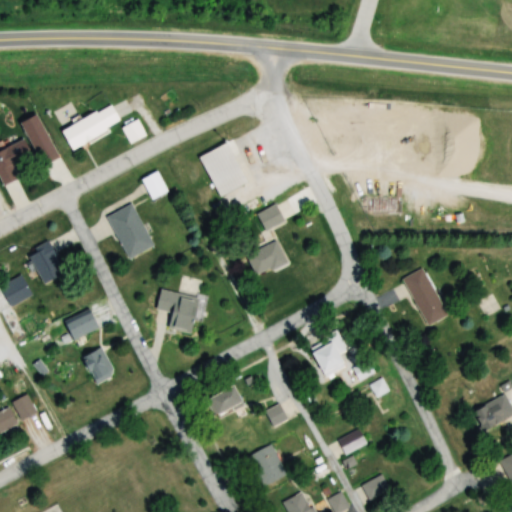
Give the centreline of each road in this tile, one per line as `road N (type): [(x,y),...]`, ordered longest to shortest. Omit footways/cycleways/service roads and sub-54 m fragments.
road 1 (residential): [(0,228),(264,93)]
road 2 (residential): [(463,483),(334,234)]
road 3 (tertiary): [(271,50),(0,41)]
road 4 (residential): [(164,393),(360,286)]
road 5 (residential): [(164,393),(63,194)]
road 6 (residential): [(0,483),(164,393)]
road 7 (tertiary): [(511,74),(351,59)]
road 8 (residential): [(334,234),(264,93)]
road 9 (residential): [(228,511),(164,393)]
